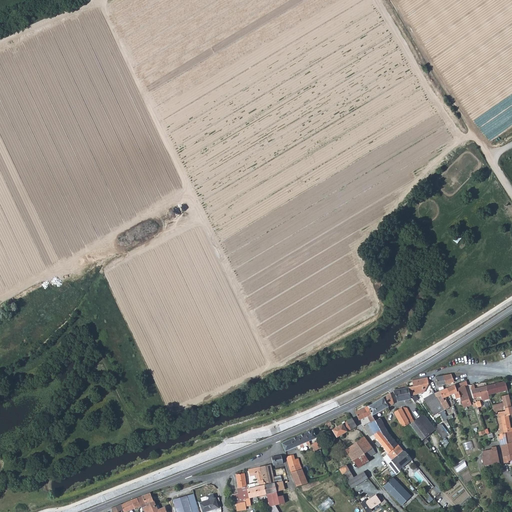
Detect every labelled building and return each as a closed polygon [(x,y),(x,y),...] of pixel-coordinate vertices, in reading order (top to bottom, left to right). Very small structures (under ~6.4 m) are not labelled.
[(444,375),(446,384),(446,385),(454,381),(451,374),(444,375)] [(446,384),(444,375),(437,377),(436,377),(438,385),(446,384)] [(413,386),(408,387),(410,395),(424,392),(429,383),(428,377),(412,381),(413,386)] [(457,393),(459,392),(460,397),(464,407),(471,405),(464,386),(467,385),(466,381),(455,385),(457,393)] [(488,394),(507,390),(505,382),(486,386),(488,394)] [(473,398),(488,394),(486,386),(475,388),(474,384),(472,384),(471,389),(473,398)] [(455,385),(447,388),(450,395),(454,394),(457,393),(455,385)] [(411,397),(410,395),(408,387),(394,391),(396,400),(399,400),(411,397)] [(442,390),(438,392),(435,394),(444,410),(444,411),(450,407),(445,398),(444,399),(443,397),(450,395),(447,388),(442,390)] [(390,393),(383,397),(388,406),(393,403),(390,393)] [(440,412),(444,410),(435,394),(424,399),(433,415),(440,412)] [(493,412),(504,408),(511,406),(508,394),(502,396),(503,399),(490,403),(493,412)] [(374,403),(369,405),(368,406),(375,421),(379,419),(378,418),(376,417),(375,414),(388,406),(383,397),(379,400),(374,403)] [(378,427),(375,421),(368,406),(361,409),(365,417),(367,416),(370,423),(368,424),(374,434),(380,430),(378,427)] [(501,457),(503,456),(509,455),(510,460),(511,459),(511,427),(511,428),(509,415),(511,413),(511,410),(511,406),(504,408),(505,410),(499,412),(500,416),(498,417),(499,421),(499,425),(499,429),(499,431),(500,437),(497,437),(501,457)] [(403,429),(410,425),(418,435),(422,440),(425,438),(436,429),(423,413),(414,421),(406,407),(402,407),(394,411),(394,413),(396,417),(403,429)] [(361,409),(355,412),(359,420),(365,417),(361,409)] [(333,429),(332,430),(336,437),(338,436),(356,426),(352,418),(333,429)] [(376,438),(374,434),(368,424),(363,426),(373,441),(376,438)] [(378,427),(380,430),(382,434),(393,448),(397,445),(386,432),(382,424),(378,427)] [(411,440),(418,435),(410,425),(403,429),(409,438),(410,438),(411,440)] [(441,425),(436,429),(443,439),(448,435),(441,425)] [(317,438),(313,430),(305,433),(309,441),(317,438)] [(374,434),(376,438),(376,439),(382,434),(380,430),(374,434)] [(285,451),(309,441),(305,433),(282,443),(283,446),(285,451)] [(388,453),(393,448),(382,434),(376,439),(388,453)] [(359,456),(363,453),(372,448),(364,437),(344,447),(350,460),(351,459),(352,460),(353,460),(359,456)] [(425,438),(422,440),(427,447),(431,445),(425,438)] [(318,449),(320,448),(323,448),(319,441),(314,443),(318,449)] [(314,451),(318,449),(314,443),(310,444),(314,451)] [(393,448),(388,453),(386,454),(387,455),(394,464),(398,469),(411,459),(406,452),(402,451),(397,445),(393,448)] [(375,453),(372,448),(363,453),(367,459),(375,453)] [(491,449),(483,451),(482,451),(484,457),(486,456),(487,462),(493,461),(493,463),(499,462),(498,457),(493,458),(491,449)] [(368,461),(367,459),(363,453),(359,456),(365,463),(368,461)] [(293,454),(286,456),(290,468),(296,486),(297,488),(299,487),(299,485),(307,483),(299,462),(296,463),(295,458),(296,458),(295,454),(293,455),(293,454)] [(271,457),(273,465),(283,463),(281,455),(271,457)] [(394,464),(387,455),(383,458),(385,460),(388,463),(388,464),(389,465),(396,475),(400,472),(398,469),(394,464)] [(359,456),(353,460),(358,467),(365,463),(359,456)] [(266,484),(274,482),(272,470),(271,464),(260,467),(262,478),(263,479),(264,479),(266,484)] [(351,488),(367,478),(364,472),(354,478),(346,464),(339,469),(343,475),(343,474),(351,488)] [(250,476),(258,474),(259,479),(262,478),(260,467),(248,469),(250,476)] [(245,500),(250,497),(248,488),(248,485),(246,485),(244,473),(236,474),(238,487),(237,487),(237,493),(232,494),(233,501),(233,504),(245,502),(245,500)] [(263,479),(262,478),(259,479),(259,480),(258,480),(259,486),(256,486),(257,496),(265,494),(263,485),(266,484),(264,479),(263,479)] [(402,504),(410,495),(393,478),(384,486),(402,504)] [(276,505),(285,503),(283,494),(282,491),(285,490),(285,489),(283,481),(274,482),(266,484),(263,485),(265,494),(267,494),(270,507),(276,505)] [(250,497),(257,496),(256,486),(248,488),(250,497)] [(147,506),(144,507),(145,509),(146,511),(149,511),(166,511),(165,509),(175,506),(173,499),(164,502),(164,503),(162,503),(161,504),(162,507),(158,509),(154,500),(151,494),(150,493),(142,495),(147,506)] [(194,494),(187,495),(192,511),(196,511),(199,511),(194,494)] [(137,497),(140,506),(141,507),(142,508),(144,507),(147,506),(142,495),(137,497)] [(192,511),(187,495),(173,499),(175,506),(177,511),(192,511)] [(375,495),(366,502),(371,509),(380,502),(375,495)] [(140,506),(137,497),(130,500),(135,508),(140,506)] [(319,506),(323,511),(324,511),(336,503),(330,497),(319,506)] [(407,506),(414,499),(412,497),(404,504),(407,506)] [(200,503),(202,511),(204,511),(218,508),(215,499),(200,503)] [(123,510),(124,511),(126,511),(135,508),(130,500),(121,504),(123,510)]
